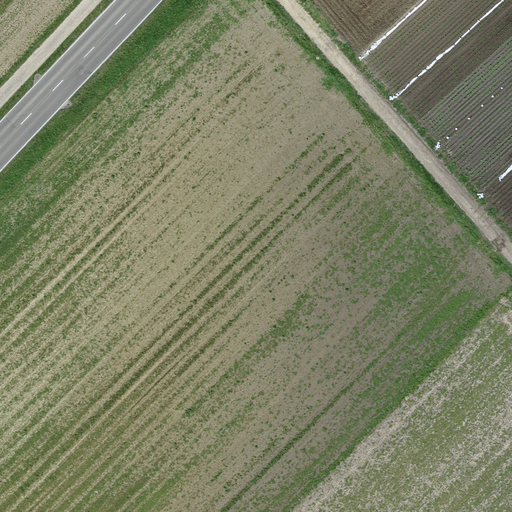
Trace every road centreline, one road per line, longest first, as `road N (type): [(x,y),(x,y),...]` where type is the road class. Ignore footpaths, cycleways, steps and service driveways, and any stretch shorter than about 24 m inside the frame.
road 1 (track): [(285,0),(511,258)]
road 2 (secondary): [(0,148),(141,0)]
road 3 (track): [(0,91),(88,0)]
